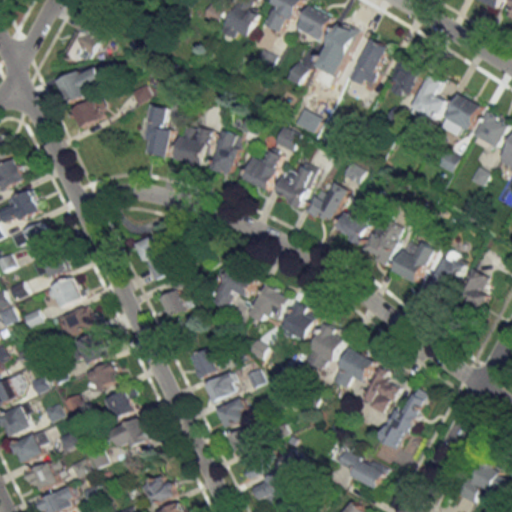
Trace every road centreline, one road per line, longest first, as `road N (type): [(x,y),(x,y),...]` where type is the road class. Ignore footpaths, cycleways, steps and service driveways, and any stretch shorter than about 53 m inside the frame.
road 1 (residential): [(0,41),(228,511)]
road 2 (residential): [(511,406),(332,274),(254,229),(141,193),(81,206)]
road 3 (tertiary): [(406,511),(477,387)]
road 4 (residential): [(511,72),(395,0)]
